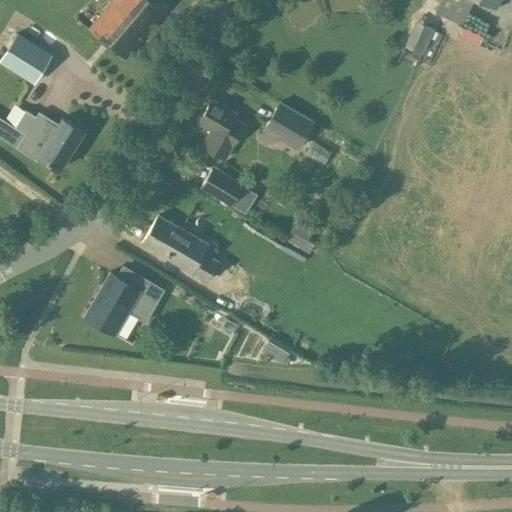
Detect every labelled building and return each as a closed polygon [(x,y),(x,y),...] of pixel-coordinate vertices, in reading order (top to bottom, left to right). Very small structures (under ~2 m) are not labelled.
[(164,0),(112,0),(89,28),(125,59),(171,5),(164,0)] [(440,0),(435,12),(447,17),(461,23),(463,24),(474,0),(476,0),(497,9),(500,0),(440,0)] [(483,43),(486,35),(466,27),(463,35),(483,43)] [(17,33),(0,59),(0,60),(34,81),(51,54),(17,33)] [(410,33),(404,46),(420,53),(422,54),(428,41),(410,33)] [(199,122),(211,129),(202,144),(225,158),(234,143),(237,143),(241,136),(239,133),(245,124),(234,118),(237,114),(212,99),(199,122)] [(313,119),(280,101),(261,134),(263,135),(269,123),(280,130),(278,134),(299,145),(313,119)] [(59,168),(75,142),(83,130),(63,117),(59,123),(39,110),(36,115),(26,109),(15,126),(25,132),(16,146),(37,159),(39,156),(59,168)] [(213,165),(200,186),(232,207),(245,184),(213,165)] [(158,215),(142,242),(207,280),(218,262),(214,259),(219,251),(158,215)] [(309,253),(317,239),(310,236),(316,226),(298,217),(286,239),(309,253)] [(86,314),(86,315),(114,332),(127,310),(145,321),(164,289),(145,278),(138,288),(112,272),(100,290),(103,292),(89,315),(86,314)] [(268,338),(262,348),(278,357),(283,348),(268,338)]
